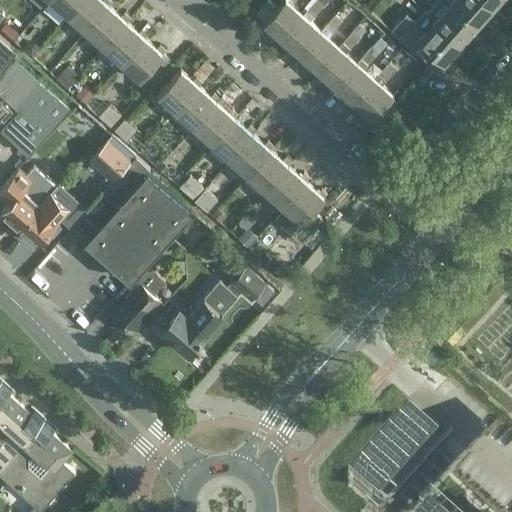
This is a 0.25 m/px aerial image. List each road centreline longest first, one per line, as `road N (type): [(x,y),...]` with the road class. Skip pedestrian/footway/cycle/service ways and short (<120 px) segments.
road 1 (residential): [(392,190),(176,0)]
road 2 (residential): [(511,475),(351,332)]
road 3 (residential): [(511,60),(392,190)]
road 4 (residential): [(84,377),(185,488)]
road 5 (residential): [(202,468),(84,377)]
road 6 (tertiary): [(351,332),(441,234)]
road 7 (residential): [(84,377),(0,289)]
